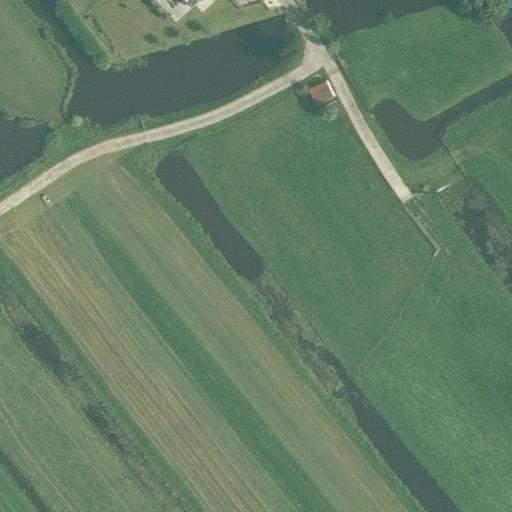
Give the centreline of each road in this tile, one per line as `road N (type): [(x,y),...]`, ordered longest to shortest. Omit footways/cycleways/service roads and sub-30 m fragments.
road 1 (track): [(325,57),(206,122),(57,167),(0,207)]
road 2 (track): [(283,0),(407,198)]
